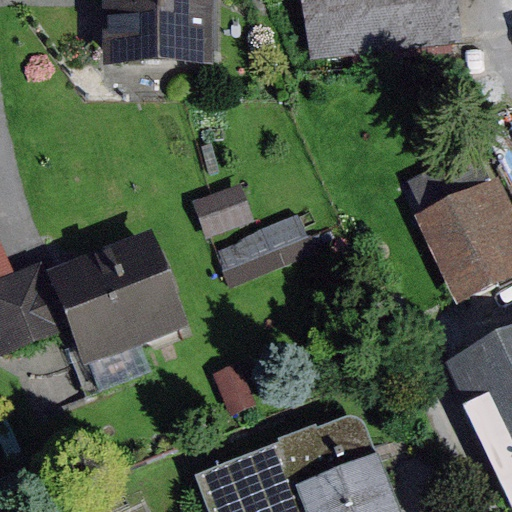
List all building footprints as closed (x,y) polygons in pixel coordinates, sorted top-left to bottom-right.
[(228,0),(104,0),(104,6),(118,5),(119,81),(230,78),(228,0)] [(278,0),(279,6),(317,1),(324,69),(478,51),(471,0),(278,0)] [(437,224),(429,227),(471,314),(511,294),(511,188),(498,195),(480,157),(419,186),(437,224)] [(254,191),(206,208),(219,244),(267,227),(254,191)] [(0,293),(26,283),(0,219),(0,293)] [(205,339),(165,241),(62,283),(84,336),(102,381),(205,339)] [(26,283),(0,293),(0,332),(13,365),(84,336),(62,283),(57,270),(26,283)] [(511,349),(460,374),(511,484),(511,349)] [(294,455),(211,488),(220,511),(410,511),(376,424),(334,441),(332,434),(292,450),(294,455)]
